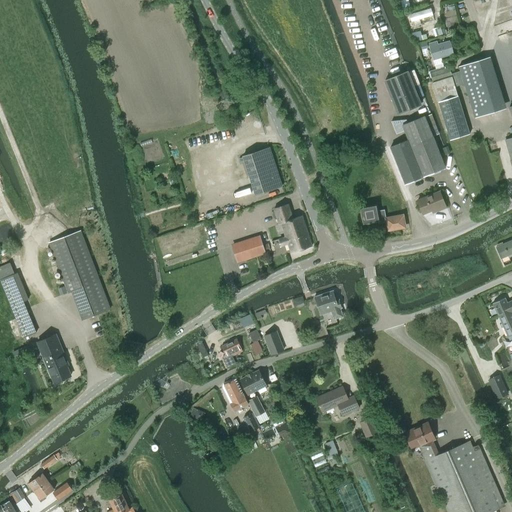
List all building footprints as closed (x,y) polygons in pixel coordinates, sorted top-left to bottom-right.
[(440,27),(432,29),(435,37),(442,35),(440,27)] [(474,119),(499,111),(483,60),(458,67),(474,119)] [(384,81),(395,109),(398,115),(420,106),(407,72),(384,81)] [(450,140),(469,134),(451,77),(432,83),(450,140)] [(404,131),(407,140),(390,147),(405,185),(423,177),(422,176),(445,167),(425,117),(407,124),(406,120),(391,122),(396,134),(404,131)] [(255,195),(282,186),(270,148),(243,156),(243,157),(239,158),(240,162),(244,161),(255,195)] [(417,201),(420,208),(423,214),(436,209),(437,212),(445,208),(440,192),(417,201)] [(312,246),(307,234),(301,216),(293,219),(289,208),(288,205),(276,208),(274,209),(279,224),(281,223),(285,237),(279,239),(281,246),(288,243),(291,253),(312,246)] [(360,208),(363,224),(378,221),(378,224),(386,222),(388,230),(405,227),(403,215),(386,219),(384,209),(377,211),(376,205),(360,208)] [(110,309),(80,230),(48,242),(68,294),(71,292),(81,320),(110,309)] [(237,261),(264,252),(262,246),(259,237),(232,245),(237,261)] [(511,240),(496,247),(501,259),(511,254),(511,240)] [(9,263),(0,266),(0,280),(16,319),(24,338),(36,333),(23,301),(25,301),(11,267),(9,263)] [(64,287),(58,289),(60,295),(66,293),(64,287)] [(334,319),(342,316),(339,308),(341,308),(339,299),(336,300),(333,291),(314,297),(320,315),(331,311),(334,319)] [(511,300),(507,303),(504,298),(492,303),(495,308),(498,316),(510,311),(511,312),(511,311),(511,300)] [(510,311),(498,316),(507,336),(511,334),(511,335),(511,314),(511,312),(510,311)] [(255,355),(262,352),(257,341),(259,340),(255,330),(249,333),(253,343),(250,344),(255,355)] [(272,355),(284,350),(279,337),(276,339),(274,332),(264,336),(272,355)] [(61,353),(54,335),(37,342),(44,358),(49,355),(54,366),(48,369),(54,383),(70,376),(65,363),(67,362),(63,352),(61,353)] [(232,356),(242,351),(236,339),(221,346),(227,358),(223,359),(227,368),(235,364),(232,356)] [(16,359),(25,355),(31,352),(29,346),(13,353),(16,359)] [(246,376),(247,377),(241,380),(248,394),(266,385),(259,371),(252,374),(252,373),(246,376)] [(507,394),(499,375),(489,380),(497,399),(507,394)] [(248,404),(247,401),(243,393),(241,394),(234,380),(224,385),(231,399),(236,397),(237,399),(230,403),(234,411),(248,404)] [(343,387),(315,398),(323,415),(326,414),(325,411),(337,406),(341,416),(353,410),(343,387)] [(264,412),(256,397),(248,401),(256,416),(264,412)] [(196,410),(193,418),(201,421),(204,413),(196,410)] [(251,432),(260,428),(252,413),(244,417),(251,432)] [(377,432),(371,418),(360,423),(366,437),(377,432)] [(448,511),(490,511),(498,509),(469,441),(438,455),(432,440),(434,439),(428,424),(414,430),(414,429),(405,433),(412,449),(421,445),(427,460),(426,460),(448,511)] [(242,438),(247,436),(244,429),(239,431),(242,438)] [(325,444),(330,455),(336,452),(331,441),(325,444)] [(205,455),(209,461),(217,458),(214,451),(205,455)] [(45,469),(57,460),(54,456),(42,464),(45,469)] [(34,491),(48,481),(42,473),(28,483),(34,491)] [(48,481),(34,491),(39,499),(40,502),(46,498),(45,496),(54,489),(48,481)] [(72,489),(67,483),(53,493),(58,500),(72,489)] [(12,499),(15,503),(24,497),(19,489),(9,495),(12,499)] [(109,500),(113,510),(108,511),(134,511),(132,507),(128,509),(122,494),(109,500)] [(15,503),(12,499),(0,506),(0,511),(9,511),(11,511),(18,511),(19,511),(15,503)]
